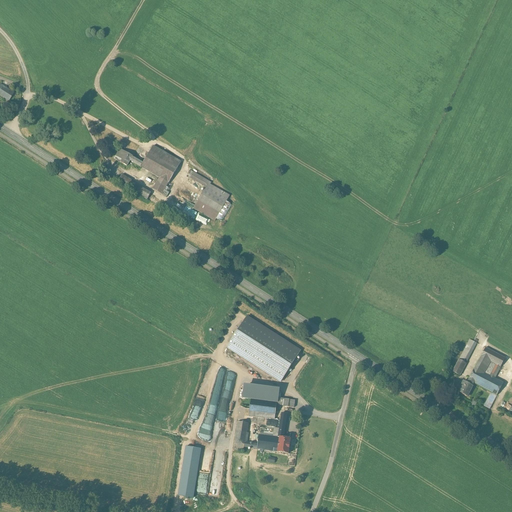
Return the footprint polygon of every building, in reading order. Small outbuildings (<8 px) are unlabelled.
[(14,93),(0,85),(0,84),(0,95),(9,101),(14,93)] [(181,163),(153,146),(143,164),(141,167),(159,178),(169,183),(169,184),(181,163)] [(133,157),(119,149),(115,156),(122,160),(120,163),(127,167),(130,161),(141,167),(143,164),(132,157),(133,157)] [(211,183),(193,173),(191,176),(189,179),(205,187),(208,183),(210,185),(211,183)] [(127,178),(122,175),(117,183),(123,186),(126,180),(127,178)] [(169,183),(159,178),(152,190),(162,195),(165,191),(169,184),(169,183)] [(139,187),(126,180),(123,186),(136,193),(139,187)] [(195,206),(194,209),(216,221),(230,196),(210,185),(208,183),(205,187),(195,206)] [(151,194),(139,187),(136,193),(147,200),(151,194)] [(195,206),(180,198),(178,202),(193,210),(194,209),(195,206)] [(300,351),(247,317),(227,348),(280,382),(300,351)] [(477,344),(470,340),(465,349),(472,352),(477,344)] [(490,376),(475,368),(468,380),(473,383),(497,395),(503,383),(495,379),(505,358),(486,348),(481,357),(496,365),(490,376)] [(470,356),(463,353),(459,360),(466,364),(470,356)] [(496,365),(481,357),(475,368),(490,376),(496,365)] [(459,360),(453,372),(460,376),(466,364),(459,360)] [(467,383),(463,381),(458,392),(467,397),(473,386),(472,386),(473,383),(468,380),(467,383)] [(224,433),(229,404),(233,405),(234,395),(221,392),(219,405),(211,403),(210,407),(209,407),(209,411),(214,411),(213,417),(206,416),(204,427),(216,429),(215,434),(224,435),(224,433)] [(277,403),(251,399),(249,416),(259,417),(275,419),(277,403)] [(287,414),(282,413),(279,429),(278,437),(280,438),(284,438),(287,414)] [(275,419),(259,417),(258,425),(261,425),(274,427),(274,428),(278,429),(279,420),(275,419)] [(249,424),(237,422),(236,431),(248,433),(249,424)] [(274,427),(261,425),(260,432),(274,434),(274,428),(274,427)] [(248,433),(236,431),(234,446),(244,447),(246,447),(246,442),(248,443),(249,433),(248,433)] [(273,437),(259,435),(258,444),(257,449),(260,449),(260,451),(263,452),(263,450),(278,452),(280,438),(273,437)] [(284,438),(280,438),(278,452),(278,453),(289,454),(291,439),(284,438)] [(177,495),(193,497),(200,448),(184,446),(177,495)]
